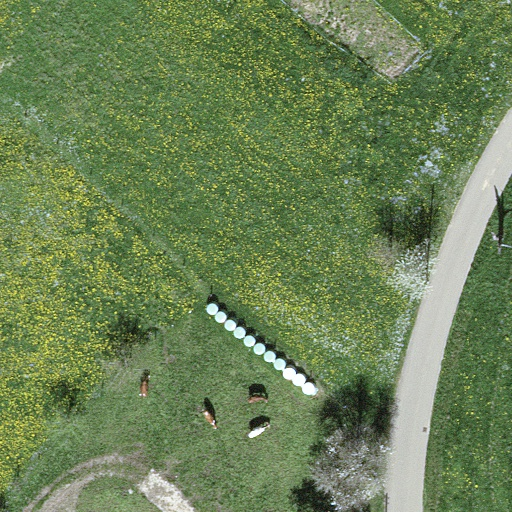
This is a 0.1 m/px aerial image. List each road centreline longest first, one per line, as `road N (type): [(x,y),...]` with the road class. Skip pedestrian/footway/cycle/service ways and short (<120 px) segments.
road 1 (unclassified): [(403,511),(418,367),(445,275),(511,146)]
road 2 (track): [(183,511),(132,485),(55,492),(37,511)]
